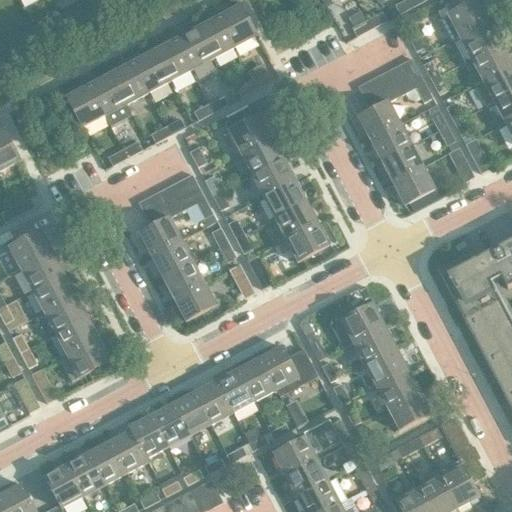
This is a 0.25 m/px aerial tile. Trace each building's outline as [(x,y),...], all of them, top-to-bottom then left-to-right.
[(416,8),(411,0),(408,0),(395,7),(400,16),(416,8)] [(461,39),(492,22),(480,0),(439,22),(451,44),(461,39)] [(224,8),(215,13),(235,51),(257,39),(240,6),(226,14),(224,8)] [(213,62),(235,51),(215,13),(207,17),(209,23),(196,30),(213,62)] [(368,21),(373,30),(387,23),(382,14),(368,21)] [(373,30),(368,21),(352,30),(357,39),(373,30)] [(461,39),(472,60),(503,44),(492,22),(461,39)] [(192,73),(213,62),(196,30),(183,37),(180,30),(172,35),(192,73)] [(408,38),(416,54),(425,49),(417,34),(408,38)] [(170,85),(192,73),(172,35),(163,39),(166,45),(153,52),(170,85)] [(472,60),(484,82),(511,66),(511,60),(503,44),(472,60)] [(149,96),(170,85),(153,52),(140,59),(137,53),(129,58),(149,96)] [(128,107),(149,96),(129,58),(121,62),(124,68),(110,75),(128,107)] [(401,66),(414,89),(424,84),(412,60),(401,66)] [(431,82),(440,77),(432,62),(423,67),(431,82)] [(391,71),(403,95),(414,89),(401,66),(391,71)] [(511,66),(484,82),(495,103),(511,94),(511,66)] [(380,77),(392,101),(403,95),(391,71),(380,77)] [(106,119),(128,107),(110,75),(97,82),(94,76),(86,81),(106,119)] [(267,75),(252,83),(257,92),(272,84),(267,75)] [(382,107),(389,103),(392,101),(380,77),(369,83),(382,107)] [(440,77),(431,82),(438,95),(447,90),(440,77)] [(106,119),(86,81),(77,85),(80,91),(66,98),(84,131),(106,119)] [(257,92),(252,83),(237,91),(242,100),(257,92)] [(358,89),(371,113),(382,107),(369,83),(358,89)] [(424,84),(414,89),(423,105),(432,100),(424,84)] [(511,94),(495,103),(506,125),(511,121),(511,94)] [(209,106),(214,115),(229,107),(224,98),(209,106)] [(400,124),(389,103),(382,107),(371,113),(358,120),(369,141),(400,124)] [(446,110),(454,125),(464,120),(456,104),(446,110)] [(214,115),(209,106),(194,114),(199,123),(214,115)] [(439,132),(449,127),(441,113),(431,118),(439,132)] [(242,155),(273,138),(261,116),(230,132),(242,155)] [(472,133),(464,120),(454,125),(462,139),(472,133)] [(181,121),(166,128),(171,137),(186,129),(181,121)] [(369,141),(380,163),(412,146),(400,124),(369,141)] [(449,127),(439,132),(441,137),(446,146),(456,141),(449,127)] [(171,137),(166,128),(151,136),(156,145),(171,137)] [(0,174),(21,164),(4,131),(0,133),(0,174)] [(242,155),(254,176),(284,160),(273,138),(242,155)] [(465,146),(481,176),(492,170),(476,141),(465,146)] [(123,151),(128,160),(143,152),(138,143),(123,151)] [(380,163),(392,185),(424,168),(412,146),(380,163)] [(190,154),(198,169),(207,165),(198,149),(190,154)] [(459,149),(449,155),(464,185),(475,179),(459,149)] [(128,160),(123,151),(108,159),(113,168),(128,160)] [(254,176),(265,198),(296,181),(284,160),(254,176)] [(424,168),(392,185),(404,208),(436,191),(424,168)] [(181,182),(194,207),(196,206),(205,202),(192,176),(181,182)] [(213,198),(223,192),(215,177),(205,182),(213,198)] [(265,198),(276,219),(307,203),(296,181),(265,198)] [(171,188),(184,213),(194,207),(181,182),(171,188)] [(160,193),(173,218),(184,213),(171,188),(160,193)] [(223,192),(213,198),(220,212),(230,207),(223,192)] [(171,220),(173,218),(160,193),(149,199),(162,224),(171,220)] [(151,229),(162,224),(149,199),(139,205),(151,229)] [(15,208),(20,217),(35,209),(30,200),(15,208)] [(213,217),(205,202),(196,206),(204,221),(213,217)] [(276,219),(288,240),(318,224),(307,203),(276,219)] [(20,217),(15,208),(1,216),(5,225),(20,217)] [(182,241),(171,220),(162,224),(151,229),(139,236),(150,258),(182,241)] [(235,241),(245,235),(238,221),(228,227),(235,241)] [(318,224),(288,240),(299,263),(330,247),(318,224)] [(218,250),(227,245),(220,231),(211,236),(218,250)] [(21,272),(53,255),(41,232),(10,249),(21,272)] [(245,235),(235,241),(243,255),(253,250),(245,235)] [(193,263),(182,241),(150,258),(162,279),(193,263)] [(474,253),(438,272),(511,411),(511,412),(511,325),(490,284),(501,278),(507,290),(511,287),(511,241),(487,255),(488,257),(479,262),(474,253)] [(227,245),(218,250),(226,264),(235,259),(227,245)] [(65,276),(53,255),(21,272),(33,293),(65,276)] [(257,256),(247,262),(262,292),(273,286),(257,256)] [(162,279),(173,301),(204,285),(193,263),(162,279)] [(240,266),(229,272),(244,301),(255,295),(240,266)] [(33,293),(44,315),(76,297),(65,276),(33,293)] [(204,285),(173,301),(185,323),(216,308),(204,285)] [(44,315),(56,336),(88,319),(76,297),(44,315)] [(355,344),(385,328),(374,306),(343,322),(331,328),(343,350),(355,344)] [(6,307),(0,310),(0,317),(4,325),(13,320),(6,307)] [(56,336),(67,357),(99,340),(88,319),(56,336)] [(355,344),(366,366),(397,349),(385,328),(355,344)] [(20,355),(29,350),(21,334),(12,339),(20,355)] [(99,340),(67,357),(79,380),(111,363),(99,340)] [(310,347),(320,365),(328,360),(319,343),(310,347)] [(0,358),(3,364),(12,359),(4,344),(0,345),(0,358)] [(303,351),(287,360),(281,348),(259,360),(275,391),(280,399),(318,379),(303,351)] [(366,366),(377,387),(408,371),(397,349),(366,366)] [(29,350),(20,355),(27,370),(37,365),(29,350)] [(12,359),(3,364),(11,379),(20,374),(12,359)] [(259,360),(237,371),(254,402),(275,391),(259,360)] [(323,370),(331,384),(338,381),(330,366),(323,370)] [(32,376),(47,406),(58,400),(42,371),(32,376)] [(237,371),(216,383),(232,414),(254,402),(237,371)] [(377,387),(388,409),(419,392),(408,371),(377,387)] [(24,380),(14,386),(29,415),(40,409),(24,380)] [(216,383),(194,394),(211,425),(232,414),(216,383)] [(334,391),(342,406),(350,402),(342,387),(334,391)] [(419,392),(388,409),(400,431),(431,415),(419,392)] [(194,394),(173,406),(189,436),(211,425),(194,394)] [(173,406),(151,417),(168,448),(189,436),(173,406)] [(346,413),(354,427),(361,423),(353,409),(346,413)] [(151,417),(130,428),(146,459),(168,448),(151,417)] [(440,429),(458,463),(450,467),(453,473),(440,480),(457,511),(479,499),(472,486),(486,478),(455,421),(440,429)] [(339,440),(347,436),(340,422),(332,427),(339,440)] [(271,434),(275,441),(290,434),(286,426),(271,434)] [(146,459),(130,428),(129,429),(130,433),(110,443),(127,474),(147,463),(145,460),(146,459)] [(357,433),(366,449),(373,445),(365,430),(357,433)] [(434,432),(420,440),(424,447),(438,439),(434,432)] [(248,445),(252,454),(268,445),(263,436),(248,445)] [(304,440),(273,456),(284,478),(315,462),(304,440)] [(110,443),(89,455),(105,486),(127,474),(110,443)] [(417,451),(413,443),(398,451),(402,459),(417,451)] [(352,463),(360,459),(352,445),(344,449),(352,463)] [(226,457),(231,465),(246,457),(242,448),(226,457)] [(89,455),(67,466),(84,497),(105,486),(89,455)] [(381,472),(394,464),(390,456),(376,464),(381,472)] [(205,468),(209,476),(224,469),(220,460),(205,468)] [(315,462),(284,478),(296,500),(327,484),(315,462)] [(84,497),(67,466),(45,478),(59,505),(48,511),(62,511),(61,509),(84,497)] [(363,484),(371,480),(363,466),(355,470),(363,484)] [(184,479),(188,487),(203,479),(199,471),(184,479)] [(430,511),(454,511),(457,511),(440,480),(436,471),(426,477),(430,485),(419,491),(430,511)] [(162,490),(166,498),(181,491),(177,482),(162,490)] [(212,482),(202,487),(213,510),(223,504),(212,482)] [(327,484),(296,500),(302,511),(326,511),(338,506),(327,484)] [(34,511),(21,486),(0,497),(0,500),(6,511),(34,511)] [(191,493),(201,511),(209,511),(213,510),(202,487),(191,493)] [(375,506),(382,502),(375,487),(367,492),(375,506)] [(430,511),(419,491),(397,503),(401,511),(430,511)] [(140,501),(144,509),(159,502),(155,493),(140,501)] [(181,498),(188,511),(201,511),(191,493),(181,498)] [(171,503),(175,511),(188,511),(181,498),(171,503)] [(160,509),(161,511),(175,511),(171,503),(160,509)]
